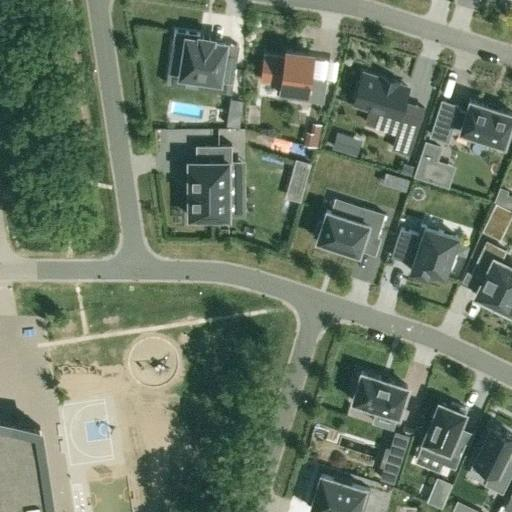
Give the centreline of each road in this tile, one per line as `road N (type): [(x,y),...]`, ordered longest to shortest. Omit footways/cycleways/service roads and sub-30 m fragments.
road 1 (residential): [(139,269),(96,0)]
road 2 (residential): [(250,511),(318,302)]
road 3 (residential): [(511,57),(402,19),(300,0)]
road 4 (residential): [(511,380),(318,302)]
road 5 (residential): [(318,302),(239,276),(139,269)]
road 6 (residential): [(139,269),(0,268)]
